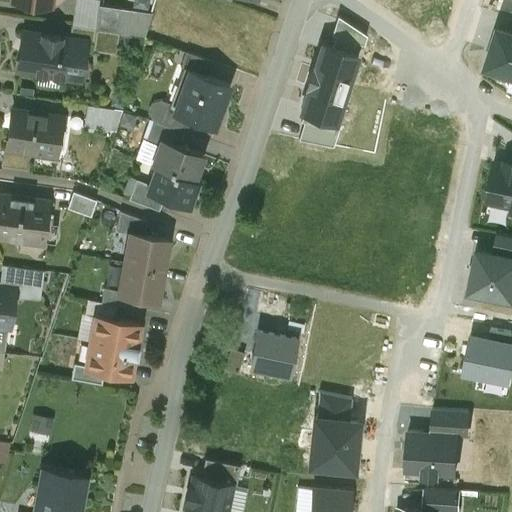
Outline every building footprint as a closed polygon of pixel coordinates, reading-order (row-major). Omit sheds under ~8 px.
[(121,7),(99,4),(95,27),(118,30),(121,7)] [(151,11),(121,7),(118,30),(144,34),(151,11)] [(367,34),(337,14),(331,33),(335,35),(355,41),(364,44),(367,34)] [(95,27),(71,24),(69,37),(68,43),(94,49),(115,52),(118,30),(95,27)] [(511,31),(498,27),(486,65),(511,73),(511,31)] [(69,37),(23,30),(18,67),(40,70),(40,67),(64,71),(68,43),(69,37)] [(312,66),(309,75),(346,87),(356,53),(351,52),(355,41),(335,35),(332,45),(322,42),(314,66),(312,66)] [(212,59),(185,49),(179,66),(182,67),(187,69),(188,67),(206,74),(212,59)] [(206,74),(188,67),(187,69),(182,67),(169,102),(174,104),(172,110),(190,117),(212,125),(221,101),(229,82),(206,74)] [(309,85),(301,109),(304,110),(335,120),(346,87),(309,75),(307,84),(309,85)] [(190,117),(172,110),(174,104),(169,102),(166,101),(159,121),(182,130),(185,130),(190,117)] [(112,106),(86,102),(83,124),(109,128),(112,106)] [(60,114),(12,107),(7,146),(55,153),(60,114)] [(303,120),(298,137),(333,145),(340,121),(335,120),(304,110),(301,120),(303,120)] [(445,160),(452,128),(405,118),(398,150),(445,160)] [(159,121),(152,119),(146,138),(159,143),(161,136),(178,143),(182,130),(159,121)] [(178,143),(161,136),(159,143),(152,162),(197,178),(197,177),(193,176),(202,152),(178,143)] [(496,161),(488,199),(511,203),(511,160),(506,160),(505,163),(496,161)] [(197,178),(152,162),(152,163),(155,164),(149,182),(147,189),(163,194),(188,203),(197,178)] [(163,194),(147,189),(149,182),(136,177),(128,197),(158,208),(163,194)] [(95,198),(73,191),(67,207),(89,214),(95,198)] [(49,199),(0,193),(0,235),(44,240),(49,199)] [(146,219),(119,209),(115,229),(128,231),(128,230),(143,233),(146,219)] [(143,233),(128,230),(128,231),(118,288),(117,290),(134,293),(157,297),(168,237),(143,233)] [(511,234),(497,232),(493,251),(511,254),(511,234)] [(511,254),(493,251),(478,248),(470,289),(511,297),(511,254)] [(43,268),(2,262),(0,273),(0,282),(15,285),(13,295),(39,296),(43,268)] [(0,282),(0,323),(5,324),(9,324),(13,295),(15,285),(0,282)] [(118,288),(103,286),(101,300),(115,303),(132,306),(134,293),(117,290),(118,288)] [(101,300),(87,297),(84,312),(94,313),(95,313),(113,316),(115,303),(101,300)] [(334,331),(360,337),(365,314),(330,307),(325,329),(334,331)] [(113,316),(95,313),(94,313),(85,364),(104,368),(129,372),(133,352),(136,353),(138,342),(135,341),(139,321),(113,316)] [(258,330),(250,363),(289,371),(296,338),(258,330)] [(334,331),(326,370),(366,378),(374,340),(360,337),(334,331)] [(511,369),(511,343),(470,334),(466,356),(469,357),(466,371),(510,380),(511,369)] [(104,368),(85,364),(75,362),(73,362),(71,376),(101,382),(104,368)] [(433,407),(432,432),(458,433),(467,434),(469,410),(433,407)] [(35,412),(32,438),(51,440),(54,414),(35,412)] [(313,414),(308,461),(355,467),(360,419),(313,414)] [(408,430),(406,469),(423,470),(423,473),(438,474),(439,471),(456,472),(458,433),(432,432),(408,430)] [(77,511),(85,473),(41,466),(37,491),(42,492),(39,511),(33,511),(32,511),(77,511)] [(188,500),(185,511),(225,511),(232,481),(193,473),(190,487),(187,486),(185,499),(188,500)] [(425,487),(423,511),(441,511),(458,511),(460,489),(425,487)] [(347,511),(349,492),(314,488),(310,511),(347,511)]
